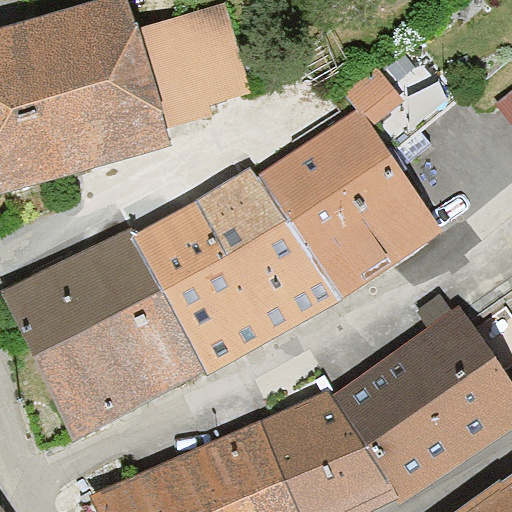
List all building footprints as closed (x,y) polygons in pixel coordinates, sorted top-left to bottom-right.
[(89,0),(0,25),(0,102),(122,76),(108,28),(101,0),(89,0)] [(214,0),(210,0),(108,28),(122,76),(138,129),(240,103),(214,0)] [(344,93),(359,113),(368,125),(400,101),(375,69),(344,93)] [(122,76),(0,102),(0,183),(142,144),(138,129),(122,76)] [(511,125),(511,92),(496,104),(511,125)] [(359,113),(254,184),(328,301),(438,228),(368,125),(359,113)] [(248,174),(132,236),(204,371),(328,301),(254,184),(248,174)] [(204,371),(132,236),(6,294),(73,436),(204,371)] [(511,386),(461,311),(334,400),(387,484),(511,404),(511,386)] [(330,394),(256,425),(295,511),(325,511),(387,484),(334,400),(330,394)] [(295,511),(256,425),(95,497),(101,511),(295,511)] [(508,511),(511,496),(511,462),(443,511),(508,511)]
